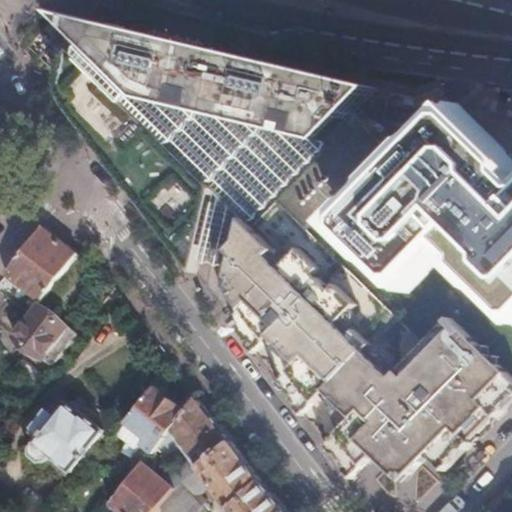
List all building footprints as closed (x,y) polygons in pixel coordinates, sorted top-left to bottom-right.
[(142,34),(57,15),(92,49),(137,92),(147,101),(149,102),(159,104),(169,106),(214,117),(272,130),(326,142),(355,112),(378,88),(193,46),(182,44),(173,41),(164,39),(142,34)] [(137,92),(92,49),(81,61),(71,52),(66,59),(62,68),(60,75),(59,82),(60,89),(61,96),(64,102),(67,110),(79,125),(195,274),(197,266),(213,192),(177,156),(125,104),(137,92)] [(232,274),(245,225),(272,254),(264,261),(282,277),(288,271),(302,256),(326,279),(321,284),(337,299),(342,293),(365,315),(350,331),(345,338),(390,381),(391,382),(426,346),(429,343),(448,324),(506,380),(511,385),(511,292),(478,260),(489,248),(466,226),(401,294),(345,240),(357,228),(440,141),(396,131),(393,135),(368,111),(361,118),(355,112),(326,142),(272,130),(214,117),(169,106),(159,104),(149,102),(147,101),(137,92),(125,104),(177,156),(213,192),(197,266),(232,274)] [(466,226),(489,248),(478,260),(511,292),(511,201),(498,188),(511,173),(511,171),(459,121),(440,141),(357,228),(345,240),(401,294),(466,226)] [(272,254),(245,225),(232,274),(229,289),(245,310),(233,322),(231,323),(239,333),(254,352),(261,361),(268,371),(271,371),(276,379),(276,381),(283,391),(290,399),(303,417),(310,425),(317,435),(320,434),(326,441),(325,444),(333,454),(338,460),(349,474),(355,480),(356,479),(368,466),(378,455),(392,468),(394,470),(407,483),(419,471),(421,468),(433,456),(448,471),(511,406),(511,385),(506,380),(448,324),(429,343),(426,346),(391,382),(390,381),(345,338),(350,331),(365,315),(342,293),(337,299),(321,284),(326,279),(302,256),(288,271),(282,277),(264,261),(272,254)] [(43,304),(81,255),(46,226),(7,275),(43,304)] [(54,367),(80,335),(41,306),(33,316),(16,337),(54,367)] [(14,378),(32,393),(45,378),(26,362),(14,378)] [(156,387),(133,416),(154,434),(145,446),(154,452),(161,443),(187,410),(156,387)] [(187,410),(161,443),(171,454),(182,440),(194,454),(202,465),(234,440),(199,395),(187,410)] [(57,460),(74,474),(109,432),(86,414),(84,417),(72,406),(62,419),(54,412),(40,429),(48,435),(35,452),(34,460),(44,467),(52,466),(57,460)] [(186,477),(193,486),(208,474),(236,511),(268,484),(234,440),(202,465),(186,477)] [(174,479),(180,484),(186,477),(202,465),(194,454),(174,479)] [(149,459),(116,500),(130,511),(158,511),(180,484),(174,479),(149,459)] [(197,511),(205,503),(193,486),(186,477),(180,484),(158,511),(197,511)] [(289,511),(268,484),(236,511),(289,511)]
